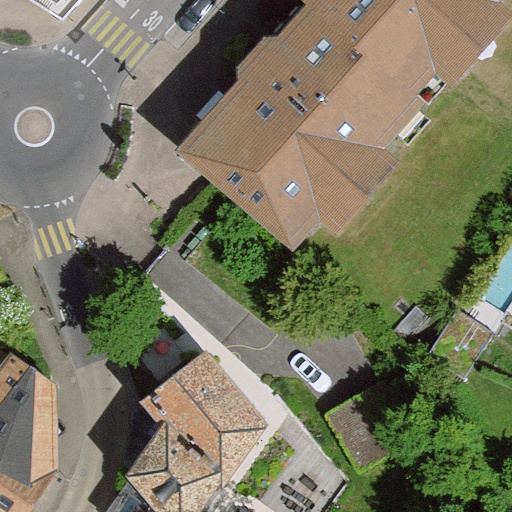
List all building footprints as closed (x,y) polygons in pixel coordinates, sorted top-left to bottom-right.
[(85,0),(0,0),(0,8),(8,0),(51,0),(72,15),(85,0)] [(511,0),(317,0),(183,162),(299,259),(325,228),(344,244),(404,173),(385,158),(446,85),(461,98),(511,36),(511,21),(505,16),(511,7),(511,0)] [(173,434),(112,511),(145,511),(149,506),(156,511),(206,511),(259,434),(203,360),(147,403),(173,434)] [(0,511),(43,511),(52,501),(57,393),(16,369),(0,392),(0,511)] [(388,388),(335,417),(365,471),(418,442),(388,388)]
